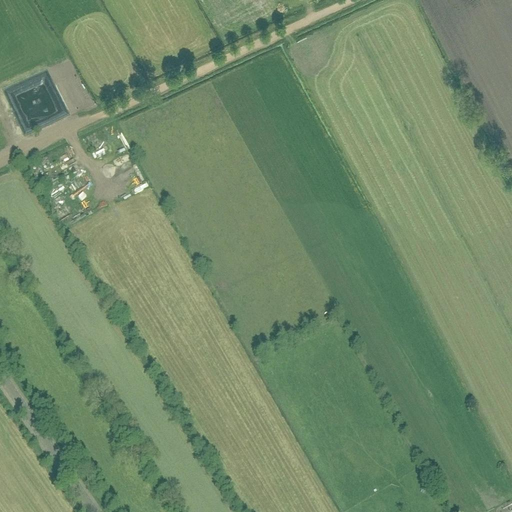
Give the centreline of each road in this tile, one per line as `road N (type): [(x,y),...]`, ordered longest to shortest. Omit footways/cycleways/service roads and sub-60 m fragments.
road 1 (track): [(0,162),(347,0)]
road 2 (tertiary): [(94,511),(0,372)]
